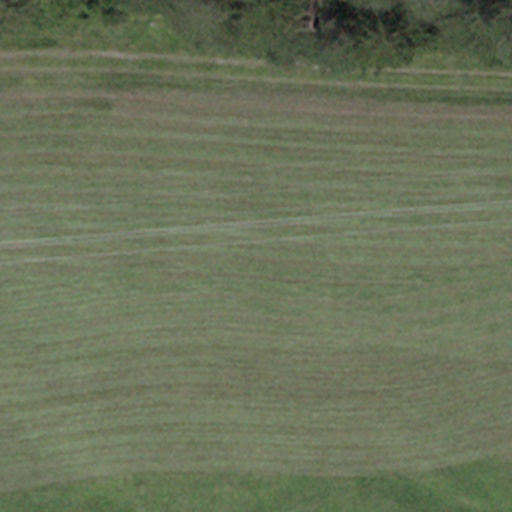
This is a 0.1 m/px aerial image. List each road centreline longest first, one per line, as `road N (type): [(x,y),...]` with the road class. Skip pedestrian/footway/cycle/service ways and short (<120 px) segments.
road 1 (track): [(0,472),(511,427)]
road 2 (track): [(0,61),(511,81)]
